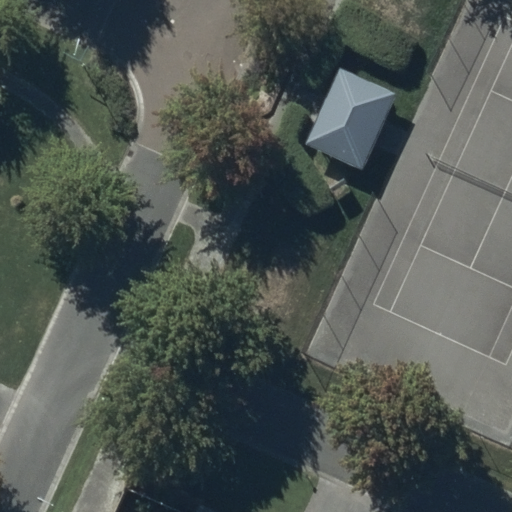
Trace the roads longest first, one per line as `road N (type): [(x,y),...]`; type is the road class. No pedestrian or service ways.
road 1 (residential): [(89,336),(481,511)]
road 2 (residential): [(209,55),(89,336)]
road 3 (residential): [(89,336),(8,511)]
road 4 (residential): [(86,0),(209,55)]
